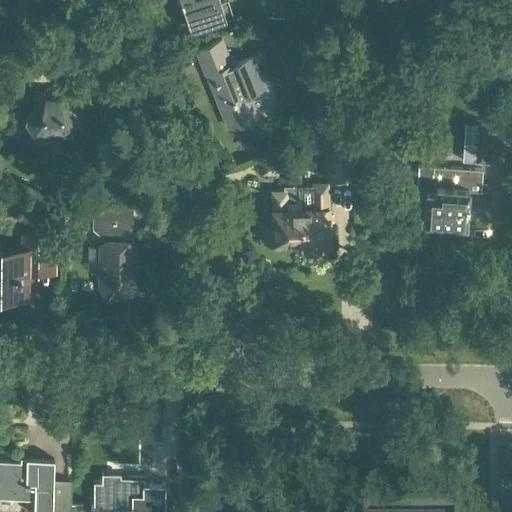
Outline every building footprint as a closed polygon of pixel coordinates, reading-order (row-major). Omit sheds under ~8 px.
[(227,0),(221,0),(214,3),(213,0),(183,0),(188,12),(186,12),(191,29),(232,16),(227,0)] [(273,0),(327,15),(335,17),(339,0),(273,0)] [(361,0),(361,11),(358,11),(358,18),(360,18),(360,28),(420,30),(421,0),(361,0)] [(268,87),(255,55),(232,64),(222,41),(196,51),(206,76),(208,76),(229,128),(258,116),(249,95),(268,87)] [(337,70),(351,69),(351,51),(336,51),(337,70)] [(69,92),(35,93),(35,112),(28,112),(26,121),(34,132),(41,132),(43,139),(62,138),(64,131),(71,130),(79,120),(76,112),(69,111),(69,92)] [(509,125),(478,123),(475,163),(507,165),(509,125)] [(353,178),(352,148),(327,149),(329,179),(353,178)] [(285,163),(263,164),(264,175),(286,174),(285,163)] [(484,170),(419,165),(418,190),(427,191),(425,221),(426,221),(429,226),(437,227),(437,226),(441,223),(467,224),(469,189),(483,190),(484,170)] [(299,185),(301,241),(304,241),(304,247),(307,250),(317,250),(320,248),(331,247),(329,207),(328,207),(328,183),(313,183),(313,186),(300,186),(300,185),(299,185)] [(272,192),(272,194),(273,208),(272,208),(273,242),(301,241),(299,185),(298,185),(298,187),(285,187),(285,191),(272,192)] [(93,230),(106,239),(99,245),(99,286),(105,297),(129,298),(135,292),(135,284),(133,281),(135,279),(135,266),(137,264),(137,244),(130,239),(133,237),(133,206),(93,206),(93,230)] [(0,248),(0,296),(26,296),(26,266),(40,266),(40,237),(23,237),(23,250),(2,250),(2,248),(0,248)] [(69,511),(70,481),(53,480),(54,459),(26,459),(26,463),(20,463),(20,462),(0,461),(0,497),(34,499),(33,511),(69,511)] [(144,484),(144,478),(102,477),(102,483),(93,482),(93,504),(91,505),(90,511),(111,511),(114,504),(132,504),(131,511),(160,511),(160,508),(164,508),(164,484),(144,484)]
